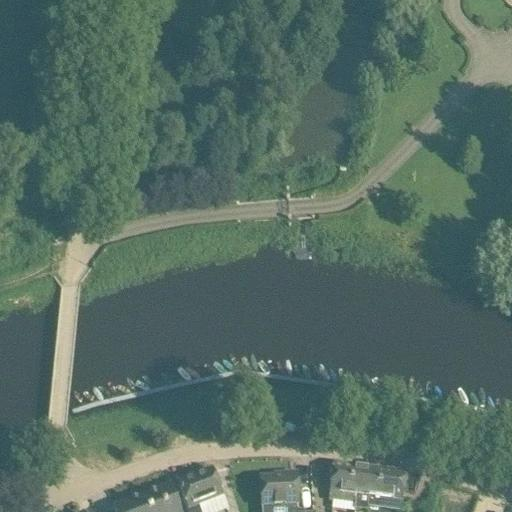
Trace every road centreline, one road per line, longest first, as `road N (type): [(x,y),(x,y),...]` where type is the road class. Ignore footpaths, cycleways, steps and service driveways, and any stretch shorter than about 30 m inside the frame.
road 1 (unclassified): [(71,493),(53,420),(68,247),(222,216),(348,202),(511,38)]
road 2 (unclassified): [(511,494),(397,459),(295,448),(176,456),(71,493)]
road 3 (track): [(68,247),(91,0)]
